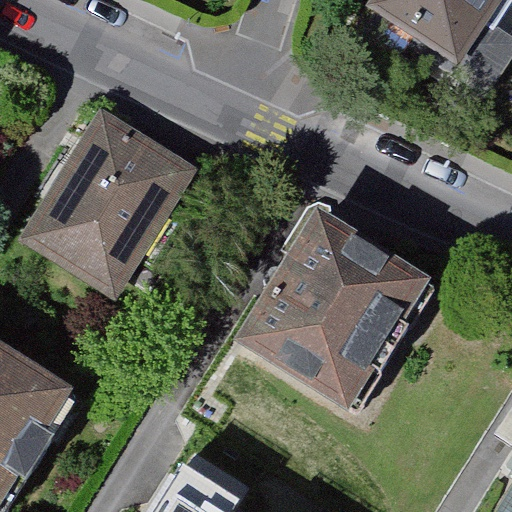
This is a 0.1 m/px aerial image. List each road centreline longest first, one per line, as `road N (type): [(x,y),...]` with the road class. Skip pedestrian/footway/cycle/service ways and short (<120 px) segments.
road 1 (residential): [(511,237),(225,118)]
road 2 (residential): [(225,118),(0,3)]
road 3 (residential): [(282,0),(225,118)]
